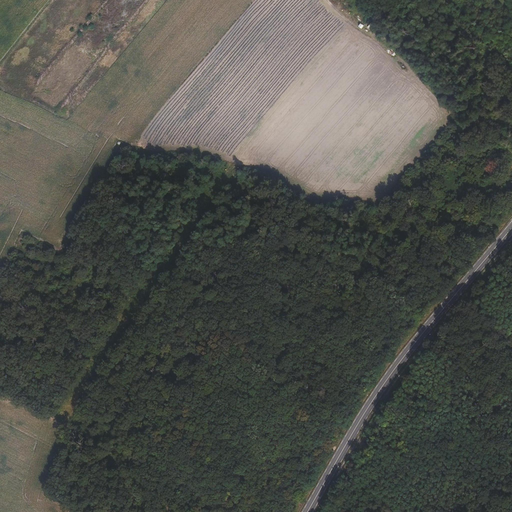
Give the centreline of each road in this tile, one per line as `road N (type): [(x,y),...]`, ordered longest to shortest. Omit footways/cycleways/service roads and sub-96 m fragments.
road 1 (secondary): [(511,227),(389,374),(307,511)]
road 2 (track): [(511,154),(331,0)]
